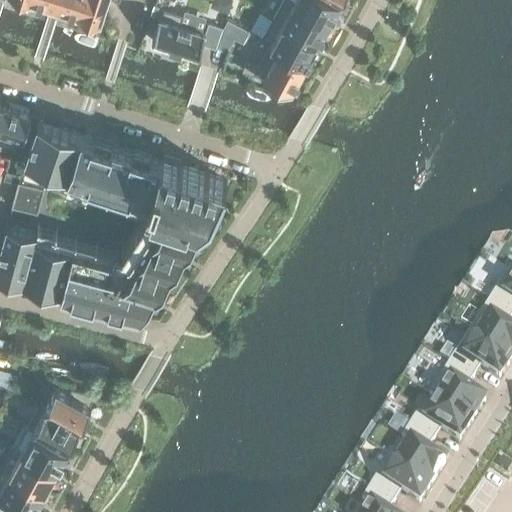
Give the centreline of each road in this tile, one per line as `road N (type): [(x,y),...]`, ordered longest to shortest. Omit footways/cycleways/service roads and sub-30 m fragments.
road 1 (residential): [(0,83),(275,171)]
road 2 (residential): [(275,171),(163,337)]
road 3 (residential): [(374,0),(275,171)]
road 4 (residential): [(163,337),(72,511)]
road 5 (residential): [(163,337),(0,291)]
road 6 (residential): [(511,390),(435,511)]
